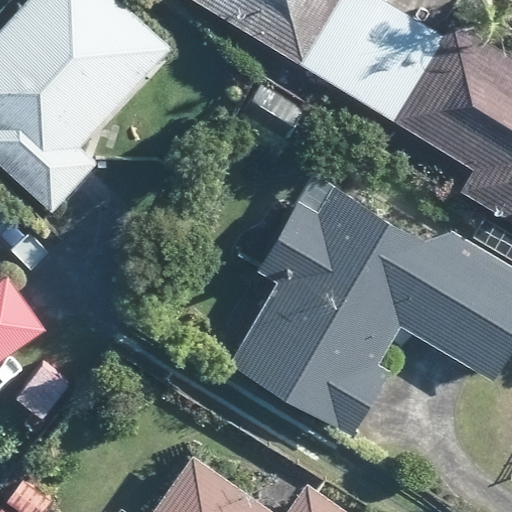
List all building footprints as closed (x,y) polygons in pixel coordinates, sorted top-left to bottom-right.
[(116,0),(19,0),(0,21),(0,164),(47,206),(63,189),(86,164),(89,160),(72,145),(157,50),(164,43),(116,0)] [(193,0),(332,84),(383,1),(381,0),(193,0)] [(511,57),(459,26),(447,18),(437,34),(383,1),(332,84),(469,168),(457,189),(511,222),(511,57)] [(302,109),(257,81),(239,109),(286,137),(302,109)] [(419,238),(340,190),(328,183),(312,210),(295,199),(254,268),(274,280),(227,359),(346,431),(383,368),(371,362),(389,331),(395,322),(413,333),(473,368),(487,376),(511,333),(511,267),(447,228),(437,231),(419,238)] [(0,354),(40,326),(2,272),(0,273),(0,354)] [(39,413),(68,377),(44,359),(15,395),(39,413)] [(344,511),(300,480),(277,511),(273,511),(187,452),(145,511),(108,511),(104,509),(102,511),(344,511)] [(23,511),(36,511),(43,504),(48,498),(20,477),(4,499),(23,511)]
